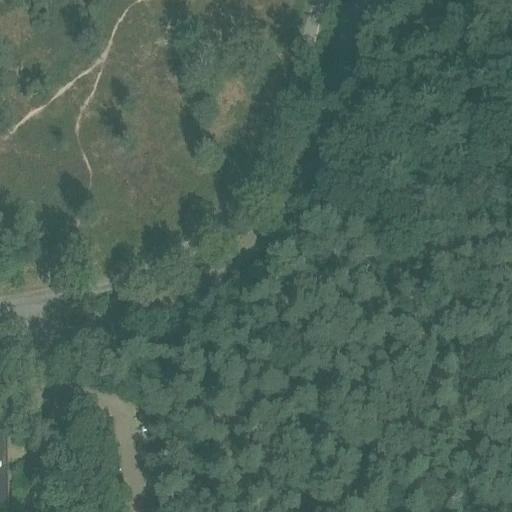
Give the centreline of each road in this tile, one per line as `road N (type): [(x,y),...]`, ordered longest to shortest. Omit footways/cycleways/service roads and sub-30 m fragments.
road 1 (unclassified): [(7,318),(55,336),(95,329),(169,305),(236,261),(299,181),(356,0)]
road 2 (unclassified): [(318,0),(276,133),(228,218),(180,256),(47,294),(7,318)]
